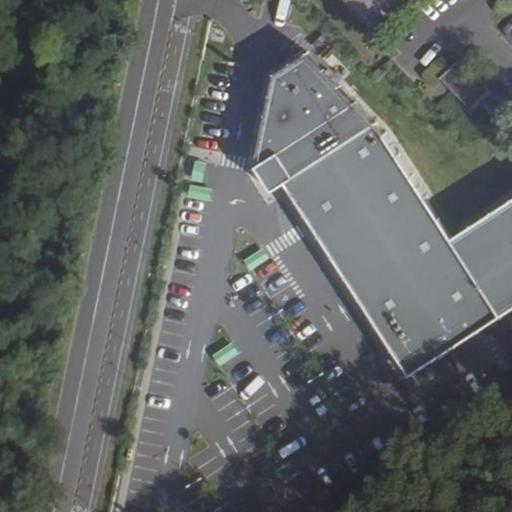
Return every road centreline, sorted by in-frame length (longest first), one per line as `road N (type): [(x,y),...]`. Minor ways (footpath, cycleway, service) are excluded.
road 1 (unclassified): [(166,0),(59,511)]
road 2 (unknown): [(395,407),(511,332)]
